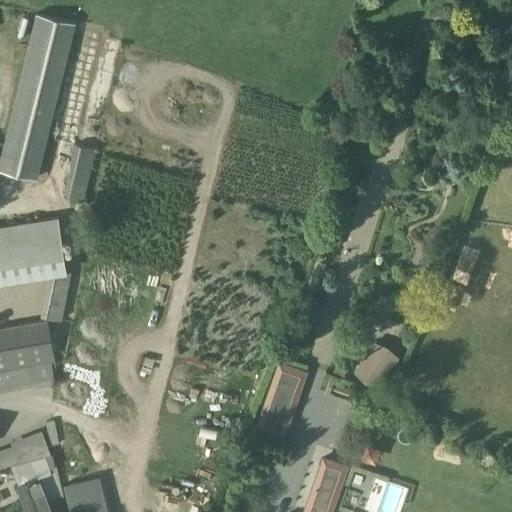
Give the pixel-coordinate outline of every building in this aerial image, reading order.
[(32,14),(0,157),(0,169),(37,178),(75,24),(32,14)] [(75,145),(64,197),(83,201),(95,150),(75,145)] [(335,200),(321,240),(339,245),(352,206),(335,200)] [(58,216),(0,224),(0,279),(50,271),(66,268),(58,216)] [(462,242),(455,258),(473,266),(479,252),(467,248),(468,245),(462,242)] [(306,286),(316,289),(325,262),(316,259),(306,286)] [(50,271),(42,315),(62,318),(71,267),(66,268),(50,271)] [(49,318),(0,326),(0,370),(32,365),(56,361),(49,318)] [(373,341),(353,372),(379,389),(399,358),(373,341)] [(32,365),(0,370),(0,391),(35,385),(32,365)] [(360,430),(356,445),(370,448),(374,433),(360,430)] [(0,463),(1,466),(12,463),(20,461),(13,445),(0,449),(0,463)] [(20,461),(12,463),(20,483),(16,485),(26,511),(52,511),(60,508),(50,472),(51,472),(46,454),(20,461)] [(323,457),(319,470),(342,478),(346,466),(323,457)]
